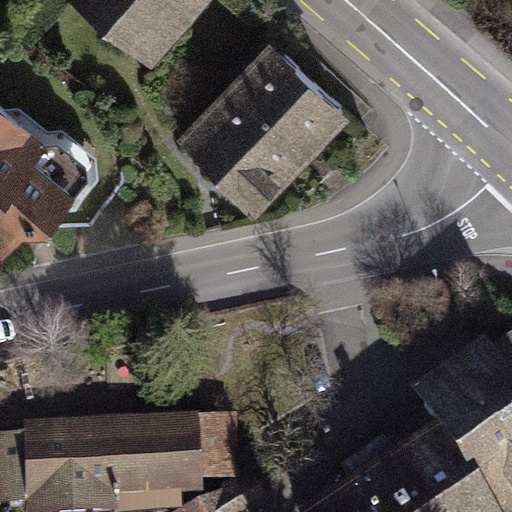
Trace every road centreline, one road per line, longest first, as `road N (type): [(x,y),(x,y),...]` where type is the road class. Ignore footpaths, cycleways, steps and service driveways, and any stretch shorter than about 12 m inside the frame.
road 1 (secondary): [(0,321),(328,253)]
road 2 (residential): [(328,253),(358,403),(351,446),(327,489),(301,511)]
road 3 (primary): [(344,0),(511,145)]
road 4 (secondary): [(328,253),(457,212),(511,163)]
